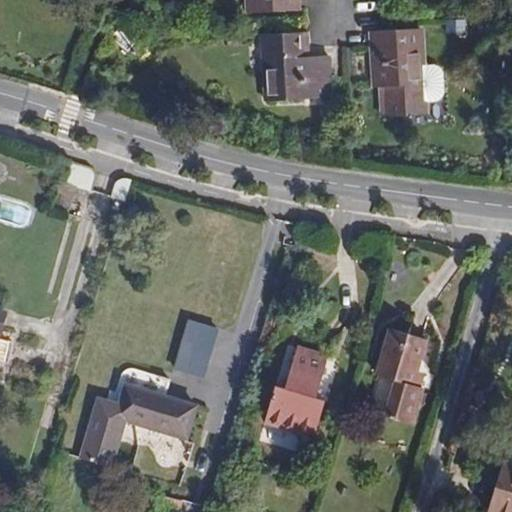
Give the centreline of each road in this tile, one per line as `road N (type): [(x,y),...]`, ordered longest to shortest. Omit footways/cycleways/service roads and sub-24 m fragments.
road 1 (tertiary): [(511,209),(257,173),(0,99)]
road 2 (residential): [(511,216),(420,511)]
